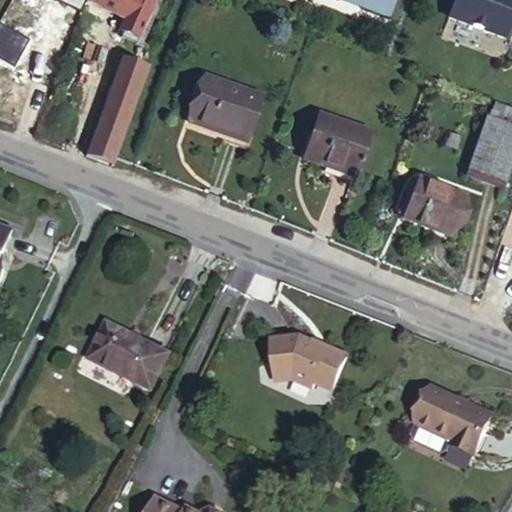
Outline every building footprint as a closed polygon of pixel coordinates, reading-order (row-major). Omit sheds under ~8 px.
[(87,0),(127,20),(122,32),(137,38),(155,0),(87,0)] [(331,0),(338,2),(338,0),(342,0),(362,8),(361,11),(388,21),(395,0),(331,0)] [(511,0),(455,0),(449,19),(505,40),(511,19),(511,0)] [(28,23),(8,12),(0,26),(0,39),(14,47),(28,23)] [(146,45),(157,50),(162,37),(151,34),(146,45)] [(114,166),(117,159),(150,70),(123,61),(87,156),(114,166)] [(261,99),(205,80),(191,124),(246,143),(261,99)] [(511,113),(493,107),(489,120),(511,128),(511,162),(511,164),(511,113)] [(305,161),(323,167),(325,163),(354,173),(368,135),(321,118),(305,161)] [(511,162),(511,128),(489,120),(486,120),(466,173),(503,187),(511,164),(511,162)] [(325,163),(323,167),(321,172),(351,183),(354,173),(325,163)] [(404,219),(419,182),(411,179),(397,217),(404,219)] [(464,199),(419,182),(404,219),(449,236),(464,199)] [(16,232),(0,225),(0,291),(7,273),(0,270),(16,232)] [(98,364),(151,390),(169,355),(109,326),(100,343),(107,346),(98,364)] [(298,338),(267,342),(273,385),(291,382),(311,390),(313,385),(330,393),(345,358),(298,338)] [(91,361),(98,364),(107,346),(100,343),(91,361)] [(494,418),(431,388),(409,435),(411,442),(440,455),(447,453),(450,446),(452,441),(477,453),(494,418)] [(477,453),(452,441),(450,446),(475,458),(477,453)] [(185,511),(183,511),(156,498),(149,511),(215,511),(213,511),(210,511),(194,511),(187,508),(185,511)]
